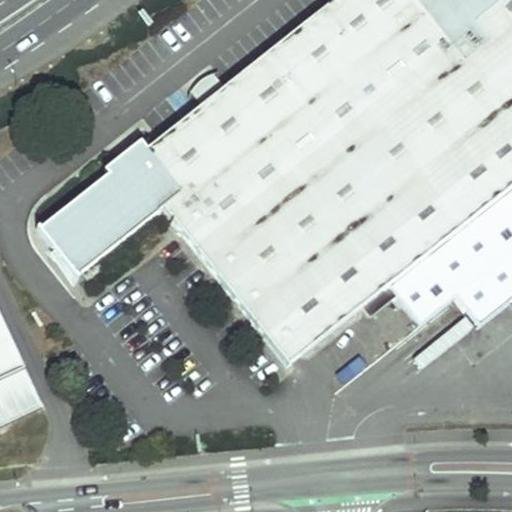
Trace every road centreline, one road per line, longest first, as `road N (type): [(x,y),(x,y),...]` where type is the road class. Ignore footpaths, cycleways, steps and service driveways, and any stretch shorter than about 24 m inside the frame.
road 1 (secondary): [(86,502),(331,477)]
road 2 (secondary): [(331,477),(511,467)]
